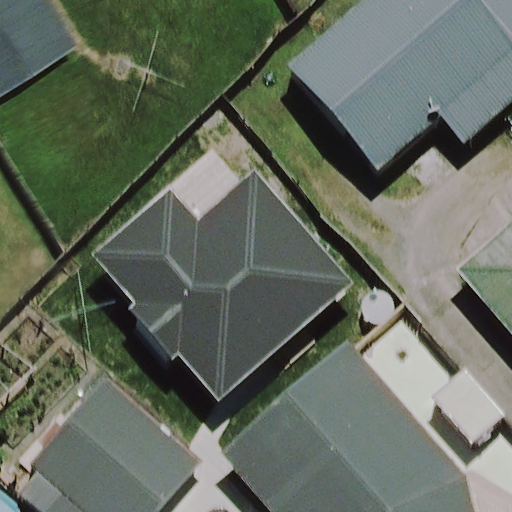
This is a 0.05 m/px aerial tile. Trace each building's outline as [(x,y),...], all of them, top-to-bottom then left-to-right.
[(0,0),(0,95),(77,48),(47,0),(0,0)] [(511,0),(481,0),(479,2),(477,0),(384,0),(294,79),(386,183),(448,128),(471,155),(511,119),(511,0)] [(511,239),(464,282),(511,336),(511,239)] [(481,511),(475,486),(355,354),(229,463),(269,511),(481,511)] [(171,511),(208,472),(113,384),(34,470),(44,479),(25,500),(38,511),(171,511)]
